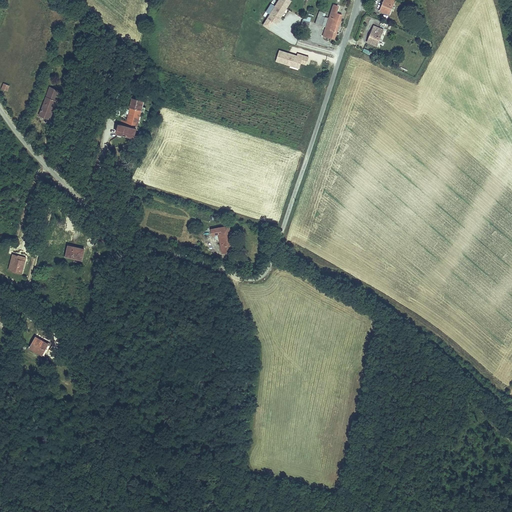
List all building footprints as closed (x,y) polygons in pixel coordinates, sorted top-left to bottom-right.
[(277,25),(290,0),(277,0),(275,5),(270,3),(265,12),(268,14),(262,25),(269,29),(273,23),(277,25)] [(388,0),(378,0),(376,5),(384,10),(388,0)] [(341,6),(334,3),(330,16),(325,33),(336,37),(344,13),(339,11),(341,6)] [(325,11),(320,9),(316,22),(325,25),(328,16),(324,15),(325,11)] [(308,27),(310,20),(303,17),(301,25),(308,27)] [(379,29),(371,27),(366,43),(375,45),(379,29)] [(279,49),(275,63),(300,69),(301,64),(307,65),(309,58),(279,49)] [(52,84),(42,110),(53,115),(59,98),(58,97),(61,88),(52,84)] [(147,102),(136,99),(130,123),(124,122),(122,134),(138,138),(144,114),(148,114),(149,109),(145,108),(147,102)] [(230,228),(214,231),(215,238),(220,237),(224,255),(232,253),(231,247),(234,246),(230,228)] [(78,251),(67,247),(64,257),(80,262),(82,255),(77,254),(78,251)] [(21,257),(16,255),(14,260),(9,259),(7,264),(17,268),(21,257)] [(49,344),(37,337),(30,348),(42,356),(49,344)]
